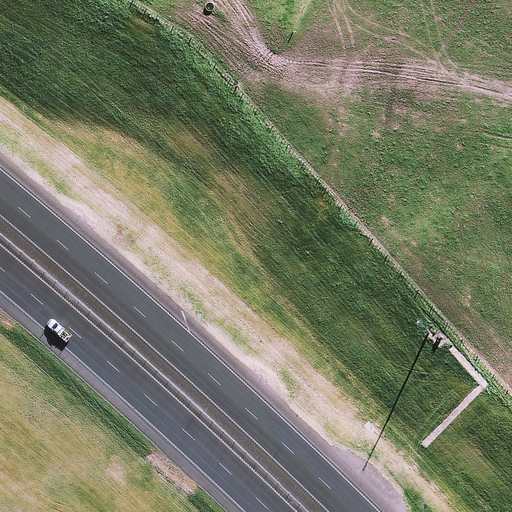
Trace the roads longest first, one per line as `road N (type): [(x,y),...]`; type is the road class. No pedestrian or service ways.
road 1 (motorway): [(0,191),(267,425),(353,511)]
road 2 (motorway): [(273,511),(0,267)]
road 3 (motorway): [(232,0),(391,120)]
road 4 (motorway): [(391,120),(511,271)]
road 5 (secondary): [(385,511),(511,388)]
road 6 (motorway): [(391,120),(511,200)]
